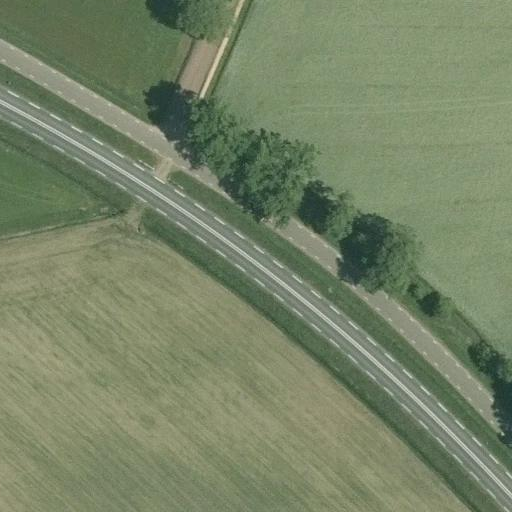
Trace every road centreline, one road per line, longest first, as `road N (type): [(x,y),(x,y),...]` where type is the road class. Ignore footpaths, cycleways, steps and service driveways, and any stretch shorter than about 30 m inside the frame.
road 1 (primary): [(511,500),(372,362),(256,266),(151,190),(0,102)]
road 2 (unclassified): [(511,434),(415,334),(277,222),(0,53)]
road 3 (track): [(231,0),(151,190)]
